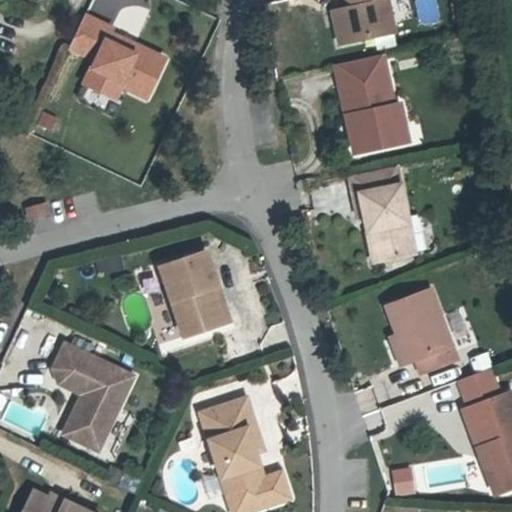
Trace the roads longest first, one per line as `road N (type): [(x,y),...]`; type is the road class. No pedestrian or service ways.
road 1 (residential): [(249,196),(308,333),(336,452),(335,511)]
road 2 (residential): [(0,258),(249,196)]
road 3 (residential): [(234,0),(228,66),(249,196)]
